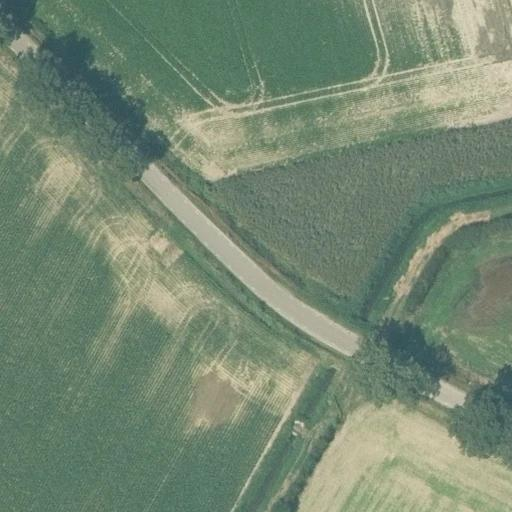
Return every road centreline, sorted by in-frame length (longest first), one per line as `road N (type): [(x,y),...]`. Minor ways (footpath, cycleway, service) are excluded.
road 1 (unclassified): [(511,442),(360,362),(247,274),(0,31)]
road 2 (track): [(511,221),(443,237),(393,316),(378,372)]
